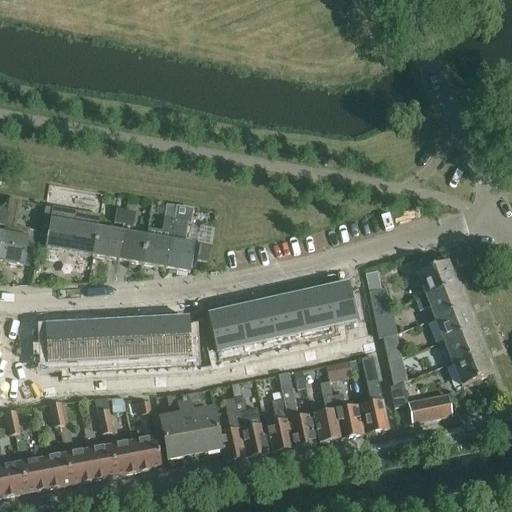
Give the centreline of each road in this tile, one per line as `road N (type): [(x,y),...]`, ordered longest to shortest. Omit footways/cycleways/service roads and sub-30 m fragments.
road 1 (residential): [(499,212),(356,260),(194,296),(0,307)]
road 2 (residential): [(42,511),(511,421)]
road 3 (tertiary): [(499,212),(461,140),(409,0)]
